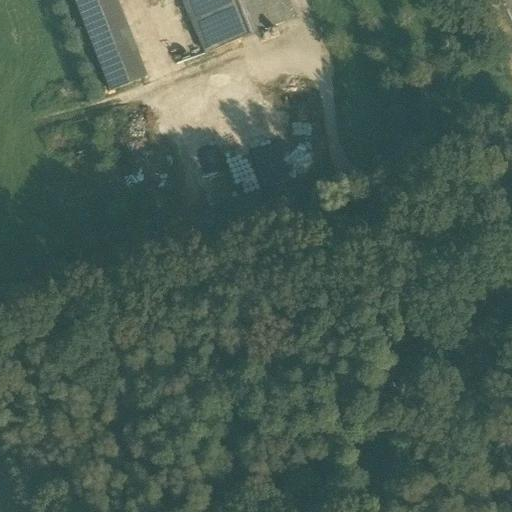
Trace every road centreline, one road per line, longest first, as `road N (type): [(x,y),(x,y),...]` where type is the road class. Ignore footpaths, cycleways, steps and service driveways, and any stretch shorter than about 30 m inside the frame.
road 1 (track): [(0,305),(330,203),(493,133),(511,140)]
road 2 (track): [(511,172),(453,212),(423,255),(350,511)]
